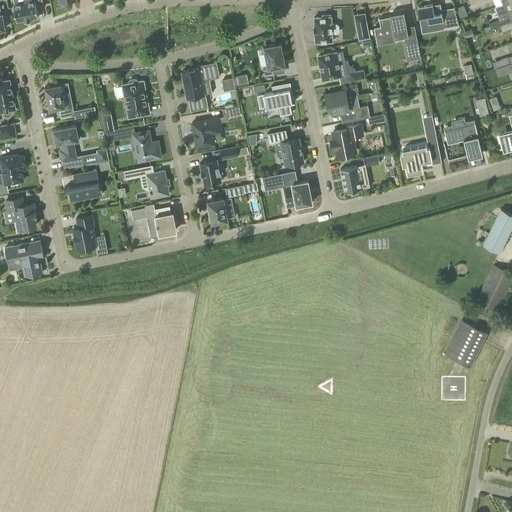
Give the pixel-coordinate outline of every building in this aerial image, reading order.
[(14,4),(17,21),(38,17),(36,5),(43,4),(42,0),(28,0),(29,2),(14,4)] [(500,26),(511,21),(511,19),(511,16),(511,15),(511,1),(503,5),(495,7),(499,19),(498,20),(500,26)] [(440,3),(417,7),(422,31),(431,30),(430,23),(443,21),(444,27),(459,25),(454,7),(441,9),(440,3)] [(462,5),(455,7),(458,17),(465,15),(462,5)] [(408,36),(404,11),(390,14),(390,16),(379,18),(380,26),(374,27),(375,36),(393,33),(394,38),(408,36)] [(330,16),(330,15),(323,15),(323,17),(314,17),(315,27),(314,27),(314,32),(315,32),(315,42),(333,41),(332,33),(337,33),(339,31),(339,26),(337,24),(332,24),(331,16),(330,16)] [(370,38),(367,21),(355,23),(358,39),(358,40),(370,38)] [(511,28),(511,21),(500,26),(502,32),(511,28)] [(405,39),(409,57),(420,54),(417,37),(405,39)] [(265,76),(274,74),(272,67),(285,65),(281,43),(264,47),(268,68),(263,69),(265,76)] [(340,65),(337,52),(318,56),(323,79),(342,76),(342,75),(348,74),(346,64),(340,65)] [(508,56),(500,59),(502,66),(507,65),(510,63),(508,56)] [(205,93),(212,92),(209,78),(219,76),(216,62),(199,66),(199,68),(182,71),(187,97),(189,97),(192,110),(208,107),(205,93)] [(471,64),(464,65),(465,74),(473,72),(471,64)] [(351,80),(365,77),(364,70),(350,72),(351,80)] [(5,81),(1,72),(0,72),(0,111),(1,111),(1,113),(2,115),(3,116),(5,117),(9,116),(11,114),(12,113),(12,111),(11,109),(15,108),(15,106),(15,104),(15,102),(15,100),(14,98),(13,97),(10,84),(6,85),(5,81)] [(247,73),(237,75),(239,85),(249,83),(247,73)] [(225,90),(235,88),(233,78),(223,80),(225,90)] [(137,82),(137,80),(135,79),(130,80),(129,82),(129,83),(123,85),(129,117),(148,113),(147,106),(148,105),(144,81),(137,82)] [(289,98),(292,98),(290,88),(288,89),(286,83),(287,82),(271,85),(272,86),(273,86),(274,92),(264,94),(266,107),(279,104),(281,115),(292,113),(290,102),(292,102),(292,101),(290,101),(289,98)] [(66,109),(65,106),(61,84),(47,86),(45,87),(49,109),(59,107),(61,118),(73,116),(71,108),(66,109)] [(357,87),(346,89),(326,93),(325,93),(329,109),(336,108),(337,112),(351,109),(353,120),(370,117),(368,105),(355,108),(353,94),(358,93),(357,87)] [(239,91),(241,98),(248,97),(247,90),(239,91)] [(495,96),(489,98),(492,110),(499,108),(495,96)] [(485,97),(477,99),(481,116),(489,114),(485,97)] [(239,105),(223,109),(224,116),(224,118),(228,117),(241,114),(239,105)] [(92,107),(74,110),(75,115),(76,118),(93,114),(92,107)] [(106,132),(114,130),(110,113),(103,115),(106,132)] [(511,126),(511,129),(499,133),(502,143),(500,143),(502,149),(503,148),(504,150),(511,148),(511,113),(509,115),(511,126)] [(378,115),(370,117),(368,117),(369,124),(379,122),(378,115)] [(221,131),(219,123),(218,117),(192,122),(197,146),(206,145),(206,146),(213,145),(213,143),(215,143),(213,132),(221,131)] [(0,132),(1,138),(16,135),(14,123),(0,125),(0,132)] [(468,158),(483,154),(475,123),(444,130),(448,144),(464,140),(468,158)] [(79,139),(76,124),(53,129),(54,134),(53,134),(54,139),(55,139),(56,144),(60,143),(62,149),(59,149),(62,160),(67,159),(69,167),(99,161),(98,152),(77,156),(73,140),(79,139)] [(352,152),(351,143),(353,143),(352,136),(362,134),(360,124),(347,127),(347,128),(333,131),(334,139),(331,139),(333,147),(336,147),(338,155),(352,152)] [(114,130),(106,132),(107,141),(110,140),(127,137),(126,129),(125,128),(114,130)] [(285,164),(285,165),(300,162),(304,161),(299,137),(288,139),(286,129),(267,133),(270,144),(275,143),(282,141),(285,155),(286,164),(285,164)] [(150,142),(147,130),(133,133),(137,152),(141,151),(143,160),(162,156),(159,140),(150,142)] [(250,145),(256,144),(256,133),(249,135),(248,135),(250,145)] [(429,136),(432,147),(438,145),(436,134),(429,136)] [(223,158),(238,155),(236,148),(236,146),(221,149),(223,158)] [(106,147),(97,149),(100,160),(108,159),(106,147)] [(405,165),(407,173),(414,171),(414,173),(423,171),(421,162),(432,160),(430,147),(400,153),(402,166),(405,165)] [(19,156),(18,154),(0,157),(5,183),(11,182),(11,185),(18,184),(18,181),(23,180),(21,169),(26,169),(24,155),(19,156)] [(365,165),(380,163),(379,154),(364,157),(365,165)] [(219,166),(217,159),(200,162),(202,170),(201,170),(202,177),(203,176),(205,184),(221,181),(220,173),(222,173),(221,166),(219,166)] [(102,163),(103,170),(111,169),(109,162),(102,163)] [(345,192),(361,188),(370,186),(367,173),(359,175),(357,165),(340,169),(345,192)] [(125,179),(143,175),(141,167),(124,170),(125,179)] [(98,179),(96,169),(79,173),(79,172),(74,173),(76,183),(65,185),(66,191),(69,190),(71,200),(93,196),(93,195),(91,186),(100,184),(99,178),(98,179)] [(152,197),(169,194),(165,170),(147,174),(152,197)] [(283,172),(263,176),(265,190),(285,186),(283,172)] [(310,205),(310,202),(312,202),(308,180),(292,184),(295,196),(285,198),(286,207),(303,204),(304,206),(310,205)] [(228,196),(243,193),(242,184),(226,187),(228,196)] [(22,205),(21,197),(6,200),(8,208),(13,207),(17,230),(28,229),(27,227),(35,225),(33,217),(36,217),(33,203),(22,205)] [(224,199),(224,198),(208,201),(209,208),(208,208),(207,208),(209,216),(210,216),(211,215),(212,222),(215,222),(215,224),(226,222),(225,220),(228,219),(226,212),(234,211),(232,202),(229,202),(229,198),(224,199)] [(171,212),(169,206),(146,210),(145,207),(131,209),(133,218),(146,216),(146,217),(155,215),(159,234),(162,234),(174,231),(173,229),(176,228),(173,212),(171,212)] [(511,226),(511,214),(501,209),(483,244),(499,252),(511,226)] [(96,245),(92,225),(94,224),(92,214),(77,217),(79,227),(73,228),(75,235),(74,236),(75,241),(76,241),(77,249),(84,248),(84,251),(91,249),(90,247),(96,245)] [(39,257),(43,256),(44,256),(41,240),(5,247),(8,263),(26,259),(30,275),(43,272),(39,257)] [(498,311),(511,281),(511,273),(495,264),(477,300),(498,311)] [(484,339),(487,333),(461,320),(445,353),(471,366),(484,339)]
